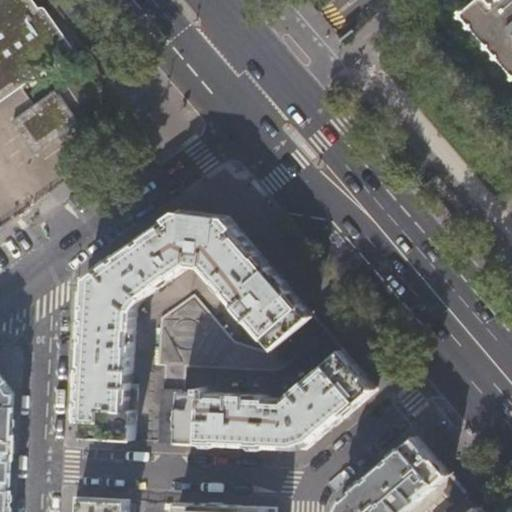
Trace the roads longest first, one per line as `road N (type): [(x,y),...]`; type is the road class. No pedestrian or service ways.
road 1 (primary): [(476,350),(259,108)]
road 2 (residential): [(318,480),(38,462)]
road 3 (residential): [(38,269),(259,108)]
road 4 (residential): [(318,480),(476,350)]
road 5 (residential): [(38,269),(38,462)]
road 6 (primary): [(259,108),(169,0)]
